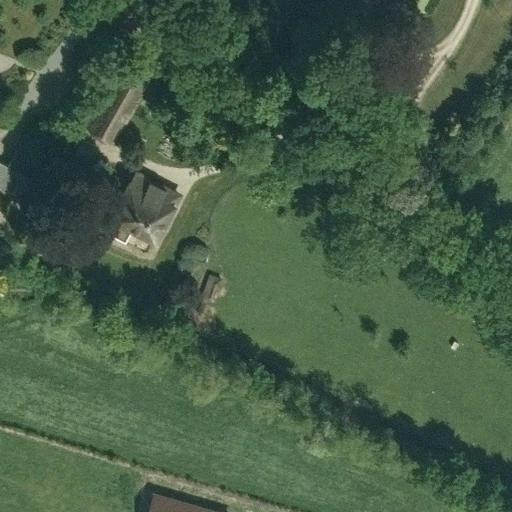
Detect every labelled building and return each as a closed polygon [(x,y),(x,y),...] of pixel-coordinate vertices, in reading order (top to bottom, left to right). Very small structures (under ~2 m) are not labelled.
[(122,61),(84,127),(113,144),(150,78),(122,61)] [(0,187),(30,203),(40,183),(0,162),(0,187)] [(177,196),(135,174),(112,216),(113,217),(105,232),(125,242),(132,227),(155,239),(157,235),(159,236),(161,233),(163,231),(164,228),(165,225),(163,224),(177,196)] [(209,276),(200,298),(213,303),(221,281),(209,276)] [(197,499),(202,479),(166,470),(160,490),(197,499)] [(149,511),(214,511),(155,494),(149,511)]
